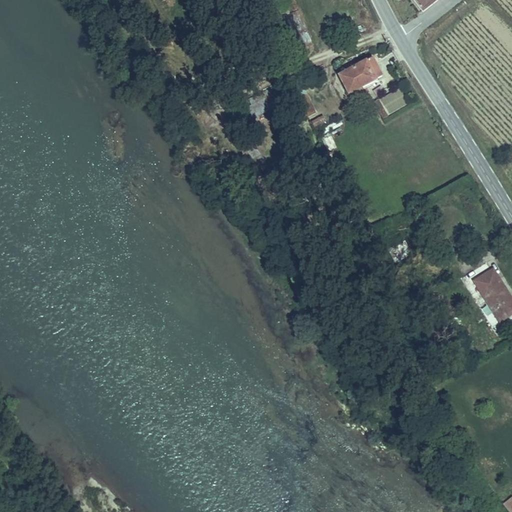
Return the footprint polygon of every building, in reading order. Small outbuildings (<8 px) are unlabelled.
[(373,57),(339,73),(348,92),(382,75),(373,57)] [(392,92),(379,101),(388,115),(402,106),(392,92)] [(395,261),(411,254),(406,242),(389,250),(395,261)] [(494,267),(475,279),(500,320),(511,312),(511,299),(508,292),(509,291),(494,267)] [(507,511),(511,511),(511,496),(511,497),(501,504),(507,511)]
